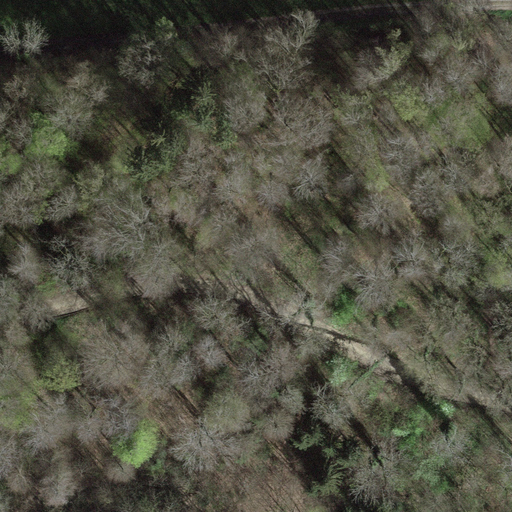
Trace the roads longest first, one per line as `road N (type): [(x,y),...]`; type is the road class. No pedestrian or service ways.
road 1 (track): [(0,322),(120,289),(192,282),(255,296),(438,385),(511,397)]
road 2 (track): [(0,39),(511,7)]
